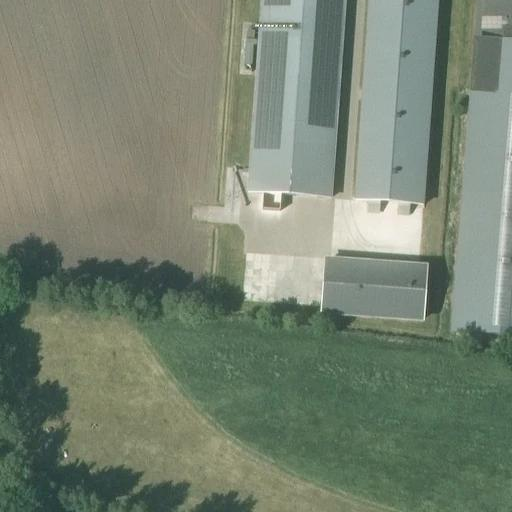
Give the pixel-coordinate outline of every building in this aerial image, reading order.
[(261,0),(248,194),(329,200),(343,0),(261,0)] [(368,0),(354,202),(422,207),(436,0),(368,0)] [(511,0),(477,0),(474,43),(501,45),(511,45),(511,0)] [(511,45),(501,45),(501,48),(473,47),(449,337),(511,342),(511,45)] [(317,261),(313,311),(415,318),(418,268),(317,261)]
